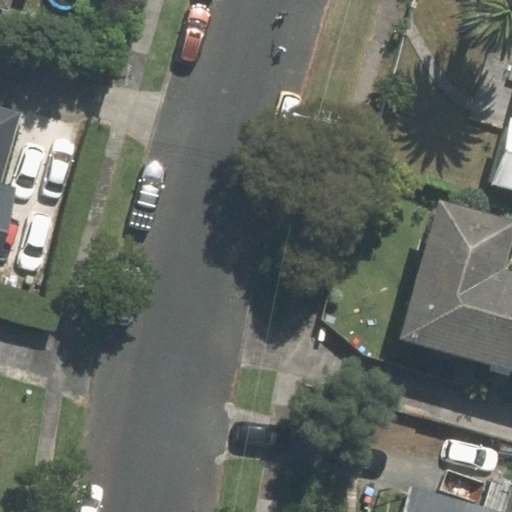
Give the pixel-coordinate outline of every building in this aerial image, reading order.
[(0,0),(0,9),(14,13),(18,0),(0,0)] [(0,275),(28,187),(4,179),(27,110),(0,101),(0,275)] [(511,127),(498,179),(511,182),(511,127)] [(511,210),(448,192),(406,336),(511,366),(511,210)] [(511,511),(511,510),(415,482),(405,511),(511,511)]
